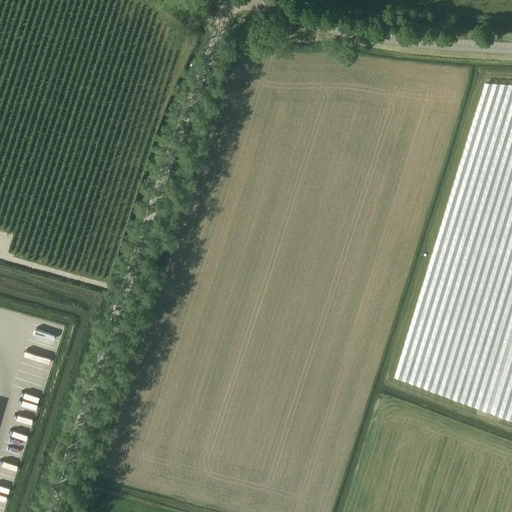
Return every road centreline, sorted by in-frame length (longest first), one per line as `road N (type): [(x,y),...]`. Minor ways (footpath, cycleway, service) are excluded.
road 1 (unclassified): [(50,511),(229,0)]
road 2 (unclassified): [(511,49),(332,28),(238,0)]
